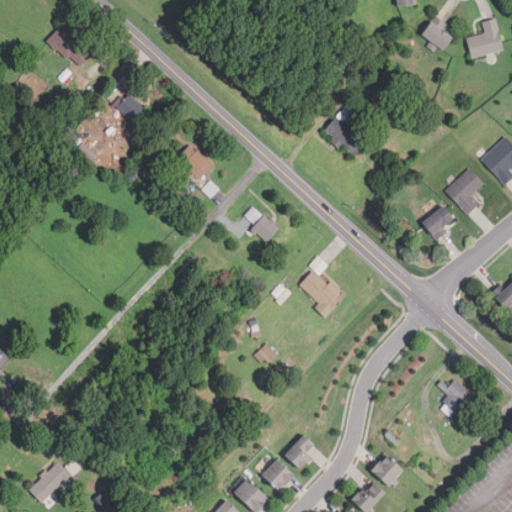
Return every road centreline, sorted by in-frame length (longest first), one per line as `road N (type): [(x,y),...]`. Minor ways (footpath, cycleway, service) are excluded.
road 1 (secondary): [(97,0),(511,380)]
road 2 (residential): [(296,511),(340,465),(386,352),(511,226)]
road 3 (residential): [(270,158),(32,419)]
